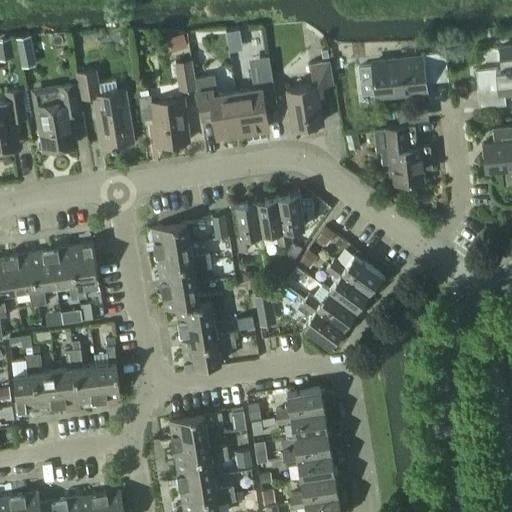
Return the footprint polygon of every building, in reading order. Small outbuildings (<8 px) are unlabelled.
[(240,28),(226,31),(230,51),(243,49),(240,28)] [(188,46),(184,32),(167,37),(171,51),(188,46)] [(12,37),(0,38),(0,59),(15,57),(12,37)] [(30,37),(16,39),(21,67),(35,64),(30,37)] [(511,44),(499,46),(501,66),(477,69),(480,106),(506,103),(504,86),(511,85),(511,88),(511,44)] [(421,57),(373,62),(373,65),(359,66),(361,94),(376,92),(377,95),(426,89),(424,73),(434,72),(434,81),(449,79),(446,51),(421,54),(421,57)] [(349,67),(347,55),(332,57),(334,69),(349,67)] [(196,85),(191,59),(176,62),(180,88),(196,85)] [(334,82),(330,59),(309,62),(313,82),(287,87),(293,126),(325,120),(320,94),(324,93),(323,84),(334,82)] [(254,87),(236,90),(243,132),(269,127),(265,104),(277,103),(276,94),(271,65),(251,68),(254,87)] [(100,93),(96,68),(79,71),(83,97),(95,95),(103,146),(112,144),(112,147),(117,146),(117,144),(134,141),(125,88),(100,93)] [(215,74),(196,77),(201,106),(202,117),(214,115),(218,136),(243,132),(236,90),(218,93),(215,74)] [(82,109),(78,82),(34,90),(42,131),(47,130),(50,147),(77,143),(72,111),(82,109)] [(28,116),(23,88),(6,91),(8,99),(0,100),(0,148),(20,145),(15,118),(28,116)] [(149,94),(148,88),(139,89),(140,95),(138,95),(142,119),(153,117),(157,144),(190,140),(184,97),(152,101),(151,93),(149,94)] [(429,119),(428,107),(398,110),(400,122),(429,119)] [(417,145),(415,123),(390,125),(374,127),(377,150),(381,149),(382,162),(392,161),(394,182),(424,179),(423,167),(433,166),(430,144),(417,145)] [(511,125),(493,127),(494,141),(484,142),(487,171),(511,168),(511,125)] [(358,128),(346,130),(347,140),(359,139),(358,128)] [(299,192),(277,195),(285,243),(286,242),(288,258),(289,266),(302,246),(292,242),(290,228),(304,225),(299,192)] [(278,244),(285,243),(277,195),(256,199),(261,232),(276,230),(278,244)] [(244,235),(261,232),(256,199),(234,202),(239,235),(236,236),(238,250),(247,249),(244,235)] [(228,235),(224,215),(212,217),(216,237),(228,235)] [(152,239),(154,248),(189,242),(187,230),(205,227),(203,218),(152,226),(154,239),(152,239)] [(333,232),(325,226),(318,237),(325,242),(333,232)] [(84,244),(70,247),(78,297),(86,296),(83,278),(96,276),(91,242),(84,243),(84,244)] [(156,254),(159,268),(210,260),(209,258),(220,256),(219,249),(191,254),(189,242),(154,248),(155,254),(156,254)] [(70,299),(78,297),(70,247),(58,248),(58,247),(50,248),(55,283),(68,281),(70,299)] [(55,283),(50,248),(43,249),(43,251),(30,253),(38,304),(46,303),(43,285),(55,283)] [(309,248),(301,259),(311,266),(318,254),(309,248)] [(18,253),(9,255),(15,291),(27,289),(30,306),(38,304),(30,253),(19,255),(18,253)] [(335,256),(331,262),(370,290),(377,280),(382,273),(354,253),(346,264),(335,256)] [(3,293),(15,291),(9,255),(4,255),(4,257),(0,258),(0,310),(5,310),(3,293)] [(288,258),(280,259),(282,273),(284,273),(289,266),(288,258)] [(159,280),(160,287),(195,282),(193,270),(211,267),(210,260),(159,268),(160,279),(159,280)] [(331,262),(326,269),(336,277),(329,287),(357,308),(362,301),(370,290),(331,262)] [(292,271),(290,275),(297,280),(304,269),(297,265),(292,271)] [(251,268),(241,270),(243,280),(252,278),(251,268)] [(165,309),(176,307),(176,306),(216,300),(215,293),(197,296),(195,282),(160,287),(161,295),(163,295),(165,309)] [(309,291),(305,297),(344,325),(352,315),(357,308),(329,287),(320,299),(309,291)] [(176,320),(178,328),(213,322),(213,319),(224,317),(222,307),(233,305),(232,297),(223,298),(222,292),(215,293),(216,300),(176,306),(176,307),(178,320),(176,320)] [(269,293),(255,295),(258,311),(272,309),(269,293)] [(305,297),(301,303),(312,311),(302,323),(331,344),(337,336),(344,325),(305,297)] [(92,317),(90,306),(81,308),(83,319),(92,317)] [(80,310),(73,311),(74,320),(79,320),(81,319),(80,310)] [(215,333),(213,322),(178,328),(179,335),(181,335),(183,347),(234,339),(233,330),(215,333)] [(115,337),(105,339),(106,347),(114,346),(116,346),(115,337)] [(235,345),(234,339),(183,347),(185,358),(183,359),(184,366),(219,360),(217,348),(235,345)] [(39,345),(31,346),(32,355),(40,354),(39,345)] [(31,346),(23,347),(25,356),(32,355),(31,346)] [(96,365),(100,400),(108,399),(108,397),(120,396),(114,346),(106,347),(108,364),(96,365)] [(80,349),(73,350),(79,401),(92,399),(93,401),(100,400),(96,365),(83,367),(80,349)] [(68,368),(55,370),(59,405),(67,404),(67,402),(79,401),(73,350),(65,351),(68,368)] [(40,354),(32,355),(38,406),(50,404),(50,406),(59,405),(55,370),(42,371),(40,354)] [(14,375),(18,410),(27,409),(26,407),(38,406),(32,355),(25,356),(27,374),(14,375)] [(10,386),(0,388),(2,397),(11,396),(10,386)] [(276,408),(277,416),(324,408),(321,386),(288,391),(290,406),(276,408)] [(261,418),(259,403),(248,404),(251,420),(261,418)] [(244,414),(242,405),(233,407),(234,415),(244,414)] [(292,421),(294,434),(328,429),(324,408),(277,416),(278,423),(292,421)] [(221,412),(170,420),(172,432),(170,432),(171,440),(208,434),(206,422),(223,419),(221,412)] [(264,434),(261,419),(251,420),(253,436),(264,434)] [(297,449),(283,451),(284,458),(331,450),(328,429),(294,435),(297,449)] [(208,434),(171,440),(173,447),(174,447),(176,459),(227,451),(226,444),(210,446),(208,434)] [(267,451),(266,439),(254,441),(256,453),(267,451)] [(331,450),(284,458),(285,465),(299,463),(301,477),(334,472),(331,450)] [(229,459),(227,452),(176,460),(178,472),(177,473),(178,479),(214,474),(212,461),(229,459)] [(250,459),(240,461),(241,468),(252,466),(250,459)] [(272,481),(271,472),(259,473),(261,483),(272,481)] [(290,494),(291,501),(338,493),(334,472),(301,477),(303,491),(290,494)] [(214,474),(178,479),(179,487),(181,486),(183,500),(234,492),(232,483),(216,486),(214,474)] [(277,498),(275,486),(264,488),(266,500),(277,498)] [(106,489),(99,490),(102,511),(124,511),(121,489),(107,491),(106,489)] [(102,511),(99,490),(92,492),(92,493),(79,495),(82,511),(102,511)] [(243,490),(234,492),(183,500),(184,511),(220,511),(218,501),(245,497),(243,490)] [(24,492),(16,494),(18,511),(40,511),(39,502),(38,492),(24,494),(24,492)] [(340,511),(338,493),(291,501),(292,508),(306,506),(306,511),(340,511)] [(8,496),(0,497),(0,511),(18,511),(16,494),(8,495),(8,496)] [(66,496),(59,497),(61,511),(82,511),(79,495),(67,497),(66,496)] [(40,511),(61,511),(59,497),(52,498),(52,500),(39,502),(40,511)] [(279,511),(278,503),(266,505),(266,511),(279,511)]
